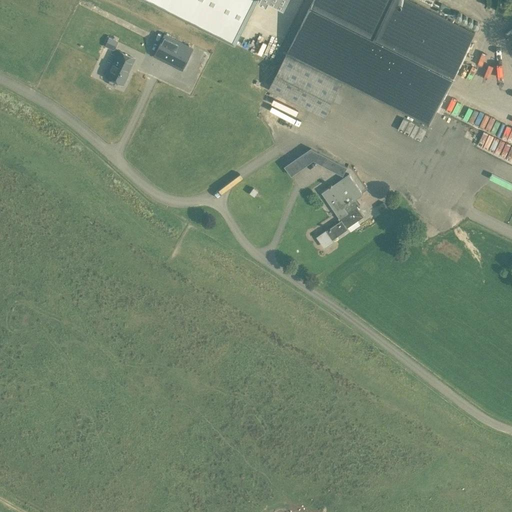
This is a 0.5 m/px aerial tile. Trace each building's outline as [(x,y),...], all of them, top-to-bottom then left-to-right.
[(149,0),(234,42),(255,0),(149,0)] [(411,0),(312,0),(296,34),(438,106),(475,32),(411,0)] [(511,27),(503,31),(507,39),(511,36),(511,27)] [(194,49),(165,34),(154,57),(182,71),(194,49)] [(429,124),(438,106),(296,34),(268,88),(324,117),(343,80),(429,124)] [(112,50),(116,41),(107,36),(103,45),(112,50)] [(128,73),(126,73),(133,57),(118,50),(112,62),(111,63),(109,66),(110,68),(113,70),(109,80),(109,81),(114,84),(116,83),(117,81),(123,84),(128,73)] [(172,94),(181,98),(186,90),(177,85),(172,94)] [(446,109),(462,116),(468,103),(452,96),(446,109)] [(479,110),(473,122),(485,127),(490,115),(479,110)] [(422,140),(427,128),(403,117),(398,128),(422,140)] [(511,141),(511,125),(502,120),(496,133),(511,141)] [(511,144),(494,137),(489,149),(511,159),(511,158),(511,144)] [(470,158),(475,160),(479,149),(474,147),(470,158)] [(285,166),(291,174),(313,159),(342,175),(346,168),(310,148),(285,166)] [(322,192),(336,212),(355,198),(363,193),(349,173),(332,184),(332,183),(329,185),(330,186),(328,187),(322,192)] [(254,196),(257,190),(253,187),(249,192),(254,196)] [(336,212),(339,217),(338,218),(340,220),(326,230),(318,236),(325,246),(333,241),(332,239),(348,228),(347,227),(363,215),(357,206),(359,204),(355,198),(336,212)] [(381,214),(388,209),(383,202),(376,206),(381,214)]
